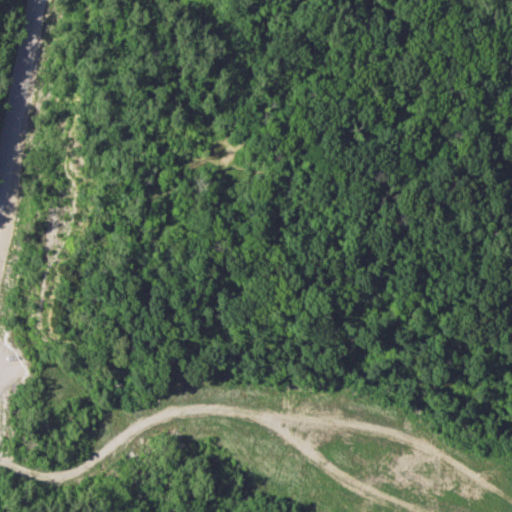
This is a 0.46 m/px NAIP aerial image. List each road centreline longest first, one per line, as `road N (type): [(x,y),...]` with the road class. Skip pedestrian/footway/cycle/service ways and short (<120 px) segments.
road 1 (track): [(0,457),(37,472),(65,472),(145,420),(182,414),(262,421),(312,438)]
road 2 (residential): [(40,0),(0,210)]
